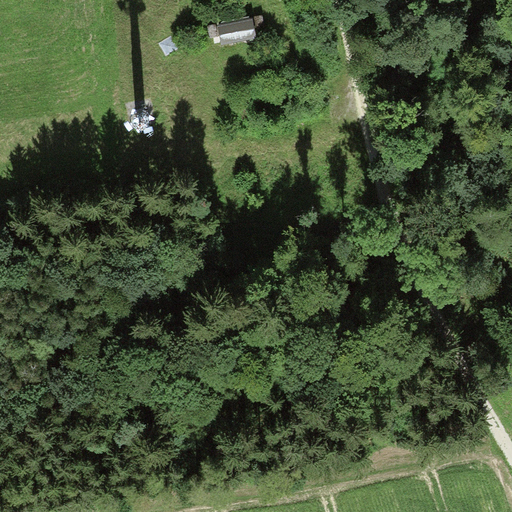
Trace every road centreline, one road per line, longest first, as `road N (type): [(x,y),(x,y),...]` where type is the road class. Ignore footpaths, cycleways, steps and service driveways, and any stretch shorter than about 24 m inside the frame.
road 1 (track): [(511,452),(428,310),(400,238),(372,156),(338,0)]
road 2 (track): [(210,46),(196,54),(195,68),(204,74),(295,58),(321,81),(355,86)]
